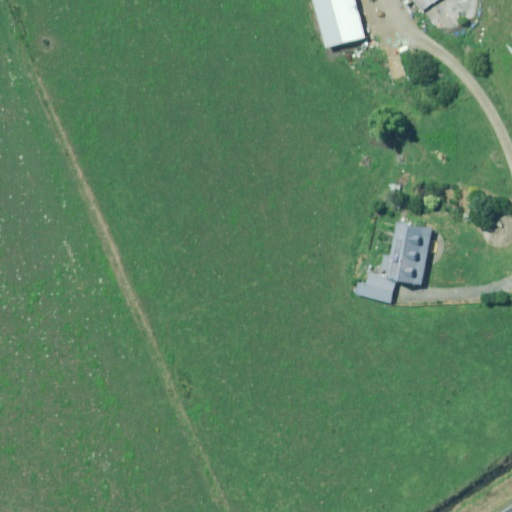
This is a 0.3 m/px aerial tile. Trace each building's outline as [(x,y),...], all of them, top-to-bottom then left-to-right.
[(369,38),(358,0),(318,0),(331,48),(369,38)] [(442,0),(416,0),(424,12),(442,0)] [(444,200),(431,197),(428,209),(441,212),(444,200)] [(384,271),(392,272),(391,279),(402,281),(424,285),(427,270),(434,231),(401,224),(395,257),(387,255),(384,271)] [(388,278),(373,274),(370,285),(361,283),(358,295),(392,304),(397,286),(387,284),(388,278)]
